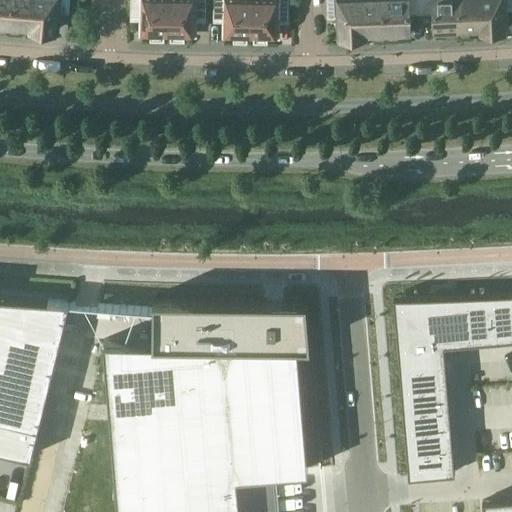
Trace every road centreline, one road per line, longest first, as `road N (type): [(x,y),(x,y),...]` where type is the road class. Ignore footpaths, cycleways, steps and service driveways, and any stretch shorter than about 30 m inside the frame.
road 1 (secondary): [(0,148),(224,160),(511,153)]
road 2 (secondary): [(511,99),(297,107),(0,95)]
road 3 (unclassified): [(0,252),(346,262)]
road 4 (unclassified): [(346,262),(366,511)]
road 5 (residential): [(511,54),(310,62)]
road 6 (residential): [(310,62),(110,58)]
road 7 (unclassified): [(346,262),(511,254)]
